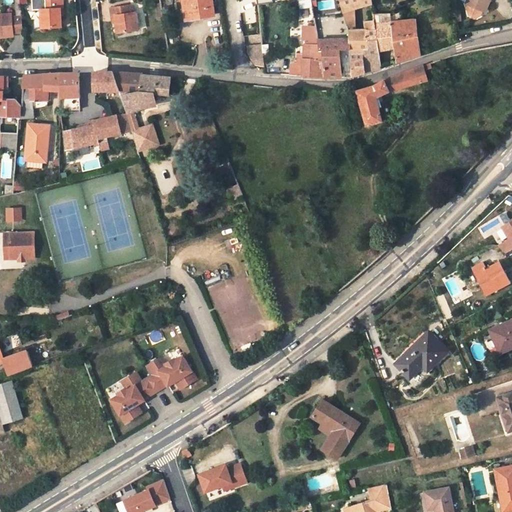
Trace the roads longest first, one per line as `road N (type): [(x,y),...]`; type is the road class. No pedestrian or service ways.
road 1 (secondary): [(166,439),(348,308),(510,161)]
road 2 (tertiary): [(511,36),(343,83),(242,78)]
road 3 (tertiary): [(242,78),(90,65)]
road 4 (secondary): [(44,511),(166,439)]
